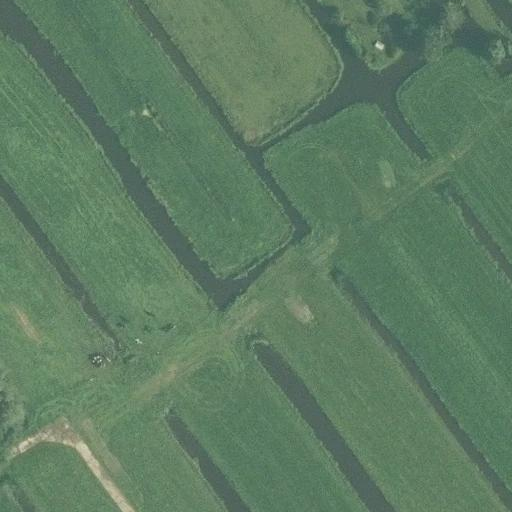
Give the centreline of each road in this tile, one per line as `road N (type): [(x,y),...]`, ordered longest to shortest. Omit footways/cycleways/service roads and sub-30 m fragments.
road 1 (track): [(459,162),(162,389),(59,426)]
road 2 (track): [(123,511),(59,426),(0,459)]
